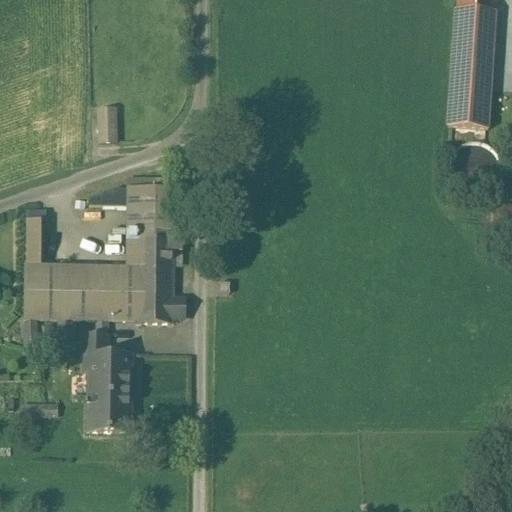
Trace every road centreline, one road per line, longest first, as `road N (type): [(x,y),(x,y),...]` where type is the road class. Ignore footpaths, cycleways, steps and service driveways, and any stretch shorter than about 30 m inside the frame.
road 1 (unclassified): [(199,109),(197,511)]
road 2 (unclassified): [(0,208),(170,147),(199,109)]
